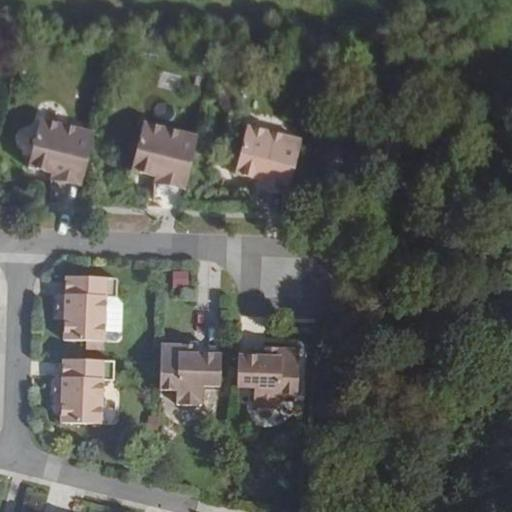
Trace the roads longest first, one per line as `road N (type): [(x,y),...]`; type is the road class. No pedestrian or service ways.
road 1 (residential): [(24,244),(311,252)]
road 2 (residential): [(12,463),(24,244)]
road 3 (residential): [(184,504),(12,463)]
